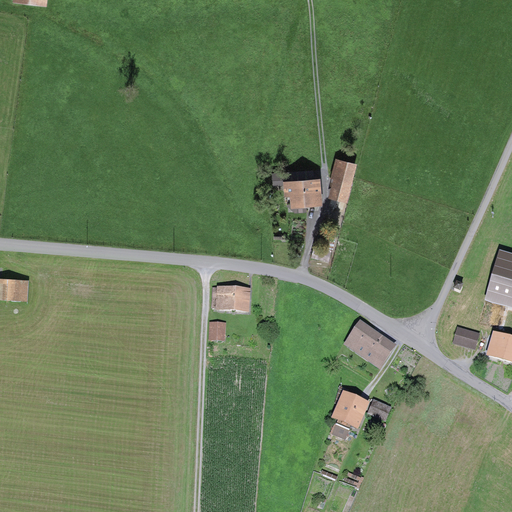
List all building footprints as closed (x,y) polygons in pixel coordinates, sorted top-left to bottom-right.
[(338,161),(334,179),(336,179),(349,183),(354,165),(338,161)] [(308,204),(307,189),(313,189),(312,171),(285,173),(287,205),(308,204)] [(331,196),(345,200),(349,183),(336,179),(331,196)] [(489,299),(511,305),(511,265),(500,262),(489,299)] [(0,296),(27,298),(27,284),(0,281),(0,296)] [(457,284),(454,290),(460,293),(463,287),(457,284)] [(214,291),(214,309),(248,311),(249,293),(214,291)] [(211,325),(210,340),(223,341),(224,326),(211,325)] [(348,346),(378,366),(392,346),(362,325),(348,346)] [(474,350),(479,336),(458,330),(453,344),(474,350)] [(489,356),(511,362),(511,342),(498,338),(495,337),(489,356)] [(345,399),(337,417),(356,426),(364,408),(345,399)] [(375,404),(370,414),(384,420),(389,410),(375,404)] [(337,426),(333,435),(345,440),(349,431),(337,426)]
